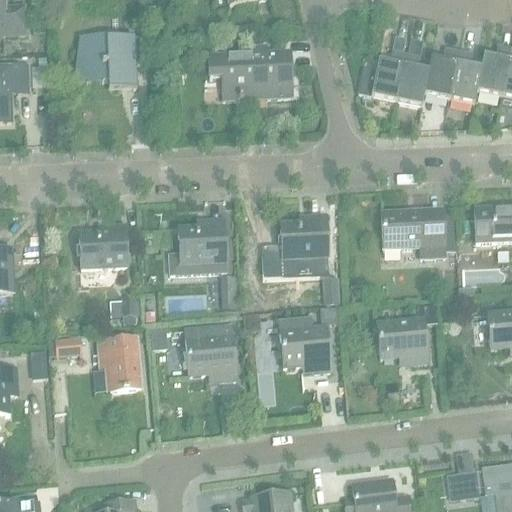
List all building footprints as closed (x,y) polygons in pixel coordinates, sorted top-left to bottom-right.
[(0,0),(0,37),(26,37),(25,7),(4,8),(3,0),(0,0)] [(226,0),(229,9),(269,0),(226,0)] [(134,68),(139,68),(138,41),(106,43),(106,39),(78,40),(72,86),(107,84),(107,94),(136,92),(134,68)] [(480,71),(475,94),(500,99),(510,50),(496,48),(493,60),(481,58),(479,71),(480,71)] [(511,50),(510,50),(500,99),(511,101),(511,50)] [(422,98),(423,98),(448,103),(457,54),(443,51),(441,63),(429,61),(422,98)] [(357,98),(369,101),(395,106),(405,57),(390,54),(388,66),(376,64),(374,75),(362,72),(357,98)] [(457,54),(448,103),(473,107),(475,94),(480,71),(479,71),(479,72),(468,69),(470,56),(457,54)] [(222,104),(291,100),(288,55),(206,60),(207,82),(221,82),(222,104)] [(405,57),(395,106),(420,110),(423,98),(422,98),(429,61),(427,74),(416,72),(419,59),(405,57)] [(10,93),(29,92),(28,69),(11,69),(11,70),(0,70),(0,126),(11,126),(10,93)] [(511,209),(473,212),(475,247),(511,244),(511,209)] [(420,263),(444,262),(442,213),(381,216),(382,253),(420,252),(420,263)] [(280,262),(327,260),(325,218),(309,219),(310,226),(279,228),(280,262)] [(178,259),(168,259),(169,279),(225,276),(225,265),(223,223),(208,224),(208,231),(177,233),(178,259)] [(99,236),(77,237),(79,272),(126,269),(124,227),(108,228),(108,230),(98,230),(99,236)] [(9,253),(0,253),(0,297),(11,297),(9,253)] [(339,307),(338,280),(322,281),(323,307),(339,307)] [(134,302),(121,303),(122,319),(134,319),(134,302)] [(417,309),(418,324),(375,328),(378,362),(408,359),(409,367),(425,365),(422,327),(436,326),(435,307),(417,309)] [(511,315),(486,318),(489,352),(511,350),(511,315)] [(309,321),(277,324),(281,370),(312,367),(312,375),(328,374),(325,332),(310,333),(309,321)] [(229,328),(183,332),(187,379),(217,376),(218,383),(234,382),(229,328)] [(107,394),(139,392),(135,340),(100,342),(101,354),(95,354),(96,370),(106,369),(107,394)] [(78,342),(54,344),(56,360),(79,357),(78,342)] [(0,418),(8,418),(5,388),(16,387),(14,370),(0,370),(0,418)] [(497,511),(511,511),(511,467),(482,471),(485,499),(495,498),(497,511)] [(476,476),(447,480),(448,488),(454,487),(456,504),(479,501),(476,476)] [(407,511),(406,499),(393,500),(391,484),(352,489),(353,501),(344,502),(345,511),(407,511)] [(289,511),(287,497),(251,501),(252,502),(241,504),(241,511),(289,511)]
